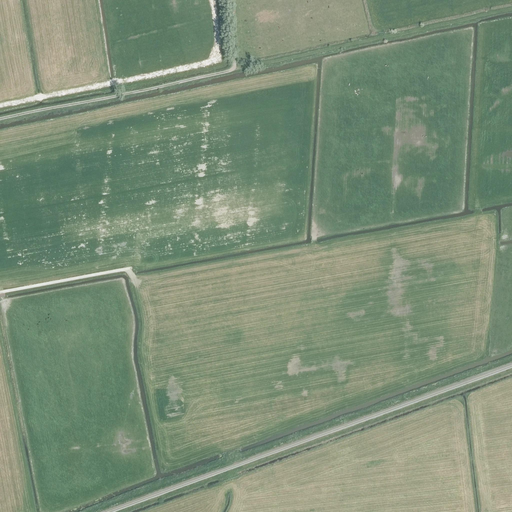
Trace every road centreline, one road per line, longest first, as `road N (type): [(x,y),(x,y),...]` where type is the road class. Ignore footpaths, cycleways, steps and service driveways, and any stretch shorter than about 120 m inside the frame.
road 1 (track): [(232,71),(511,11)]
road 2 (unclassified): [(0,120),(232,71)]
